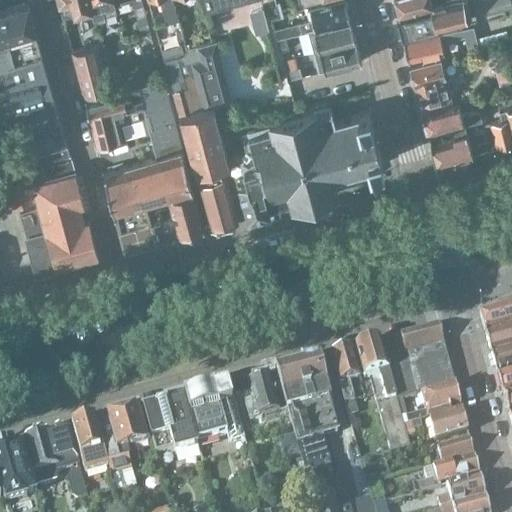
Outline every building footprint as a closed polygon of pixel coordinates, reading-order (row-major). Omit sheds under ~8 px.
[(58,0),(62,15),(71,13),(74,12),(76,19),(93,14),(88,0),(58,0)] [(113,0),(89,0),(95,21),(105,19),(104,15),(116,12),(115,5),(113,0)] [(158,0),(165,23),(178,20),(173,0),(158,0)] [(200,0),(204,11),(243,0),(200,0)] [(313,19),(273,29),(276,39),(285,37),(307,31),(313,29),(350,20),(347,10),(348,8),(346,3),(345,1),(344,0),(337,0),(310,7),(313,19)] [(393,0),(391,1),(395,14),(433,4),(431,0),(393,0)] [(455,0),(395,15),(401,38),(471,20),(466,0),(455,0)] [(509,0),(481,0),(485,13),(511,6),(509,0)] [(27,2),(0,10),(0,106),(3,118),(14,115),(29,168),(71,158),(41,53),(41,54),(34,29),(27,2)] [(141,35),(151,32),(146,17),(137,19),(141,35)] [(313,29),(307,31),(313,51),(319,50),(356,40),(350,20),(313,29)] [(455,30),(457,38),(464,36),(468,50),(477,48),(472,26),(455,30)] [(443,52),(441,42),(456,38),(454,28),(403,42),(408,61),(443,52)] [(285,37),(276,39),(279,52),(288,49),(285,37)] [(319,50),(313,51),(318,71),(324,70),(361,60),(356,40),(319,50)] [(202,60),(192,63),(203,106),(230,99),(215,41),(198,46),(202,60)] [(97,45),(72,52),(84,95),(109,88),(103,68),(97,45)] [(178,115),(179,115),(202,108),(193,73),(192,74),(189,62),(196,60),(192,46),(175,51),(177,55),(163,59),(172,91),(171,91),(178,115)] [(450,96),(451,96),(446,76),(445,76),(440,57),(409,65),(420,108),(451,100),(450,96)] [(288,70),(291,79),(301,76),(299,67),(288,70)] [(511,83),(511,68),(496,72),(500,87),(511,83)] [(154,83),(138,87),(143,107),(150,132),(156,156),(182,149),(163,80),(154,83)] [(111,93),(85,100),(90,119),(97,145),(121,139),(115,114),(127,111),(143,107),(138,87),(123,91),(111,93)] [(246,149),(230,153),(247,216),(270,210),(268,204),(273,203),(285,200),(290,198),(291,204),(337,191),(335,185),(341,184),(339,175),(381,163),(382,163),(368,112),(334,121),(329,102),(313,106),(314,110),(294,116),(247,128),(249,137),(243,139),(246,149)] [(435,132),(464,124),(481,119),(479,110),(465,114),(465,115),(462,116),(458,103),(422,113),(428,134),(435,132)] [(210,227),(237,219),(222,164),(228,163),(226,154),(213,105),(202,108),(179,115),(210,227)] [(511,131),(509,119),(490,124),(496,148),(511,143),(511,131)] [(464,124),(435,132),(428,134),(436,164),(472,154),(464,124)] [(156,156),(103,171),(125,250),(158,241),(152,219),(148,206),(169,200),(167,195),(192,188),(182,149),(156,156)] [(37,206),(19,211),(26,234),(37,271),(56,267),(57,270),(66,267),(65,264),(88,258),(89,260),(99,258),(98,255),(88,220),(83,221),(79,205),(84,203),(75,171),(71,158),(29,168),(27,169),(30,181),(37,206)] [(32,202),(26,178),(2,185),(9,209),(32,202)] [(172,214),(152,219),(158,241),(203,228),(192,188),(167,195),(169,200),(172,214)] [(511,305),(479,315),(485,335),(511,327),(511,305)] [(454,386),(439,335),(437,326),(379,342),(355,349),(364,379),(368,378),(390,454),(409,449),(396,402),(420,396),(454,386)] [(511,327),(485,335),(491,355),(511,348),(511,327)] [(351,349),(330,355),(332,363),(344,405),(354,402),(348,382),(360,379),(353,357),(351,349)] [(511,350),(491,356),(497,375),(511,370),(511,350)] [(319,358),(275,370),(276,375),(279,384),(287,413),(299,456),(305,477),(325,472),(332,470),(322,437),(339,433),(330,400),(321,366),(319,358)] [(511,371),(497,376),(503,396),(511,392),(511,371)] [(275,375),(269,377),(271,384),(271,386),(279,384),(276,375),(275,375)] [(228,383),(227,383),(232,402),(233,402),(236,410),(245,407),(249,422),(251,430),(263,427),(261,419),(279,414),(285,412),(285,414),(287,413),(279,384),(271,386),(271,384),(269,377),(265,378),(262,376),(256,377),(255,380),(248,382),(248,383),(245,384),(244,384),(243,379),(228,383)] [(227,383),(183,396),(196,441),(196,442),(197,443),(227,435),(229,443),(244,439),(233,402),(232,402),(227,383)] [(460,406),(454,386),(420,396),(425,413),(404,418),(406,425),(426,420),(426,418),(450,412),(449,409),(460,406)] [(511,392),(503,396),(508,415),(511,414),(511,392)] [(164,403),(140,410),(141,411),(142,410),(154,455),(174,450),(175,453),(198,447),(197,443),(196,442),(196,441),(183,396),(164,401),(164,403)] [(103,418),(94,421),(103,451),(108,469),(109,468),(111,476),(130,471),(125,451),(150,444),(141,411),(140,410),(140,408),(103,418)] [(434,442),(460,435),(467,433),(462,413),(429,422),(434,442)] [(82,424),(71,427),(80,458),(85,475),(108,469),(103,451),(94,421),(92,421),(89,420),(84,421),(82,424)] [(54,473),(79,467),(68,428),(49,434),(23,441),(30,466),(36,487),(37,487),(37,488),(56,483),(54,473)] [(461,441),(436,448),(440,465),(466,458),(473,456),(469,439),(461,441)] [(12,445),(0,447),(0,485),(4,501),(36,492),(23,446),(13,449),(12,445)] [(346,455),(349,465),(360,462),(357,452),(346,455)] [(426,482),(416,485),(419,494),(440,488),(439,486),(471,477),(479,475),(474,457),(473,456),(466,458),(440,465),(432,468),(423,471),(426,482)] [(362,468),(360,462),(349,465),(350,471),(362,468)] [(363,474),(362,468),(350,471),(352,477),(363,474)] [(67,480),(72,498),(77,501),(87,498),(80,472),(70,475),(67,480)] [(329,482),(325,472),(305,477),(309,488),(329,482)] [(365,480),(363,474),(352,477),(354,483),(365,480)] [(448,498),(437,501),(439,510),(439,511),(485,498),(479,478),(445,487),(448,498)] [(366,486),(365,480),(354,483),(355,489),(366,486)] [(332,494),(329,482),(309,488),(312,498),(312,499),(332,494)] [(368,492),(366,486),(355,489),(357,496),(368,492)] [(349,511),(347,504),(336,492),(332,494),(312,499),(315,511),(349,511)] [(357,496),(358,502),(370,498),(368,492),(357,496)] [(373,511),(370,498),(358,502),(347,504),(349,511),(373,511)] [(439,510),(430,511),(488,511),(485,498),(439,511),(439,510)] [(387,511),(385,502),(373,506),(374,511),(387,511)]
